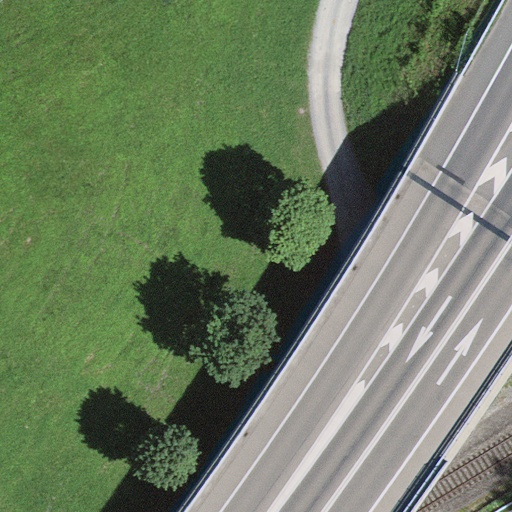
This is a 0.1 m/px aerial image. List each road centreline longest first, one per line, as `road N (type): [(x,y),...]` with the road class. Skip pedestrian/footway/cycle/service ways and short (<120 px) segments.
road 1 (track): [(340,0),(328,103),(376,322),(338,411),(289,467),(231,511)]
road 2 (secondary): [(511,84),(445,200),(309,511)]
road 3 (trunk): [(316,511),(511,241)]
road 4 (track): [(289,467),(511,360)]
